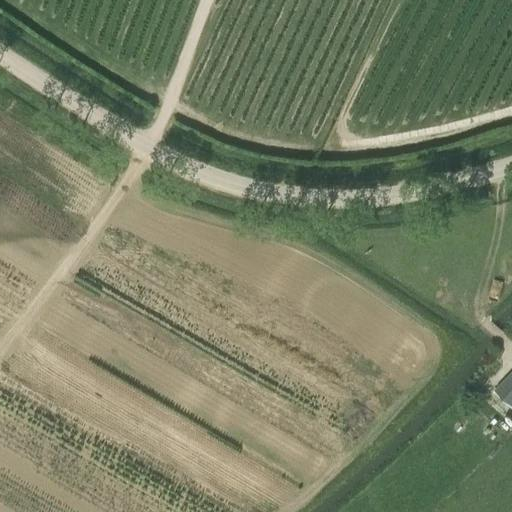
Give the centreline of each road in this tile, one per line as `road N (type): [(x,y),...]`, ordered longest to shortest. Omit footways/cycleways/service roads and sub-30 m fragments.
road 1 (unclassified): [(511,168),(283,202),(195,180),(143,154),(0,59)]
road 2 (track): [(143,154),(209,0)]
